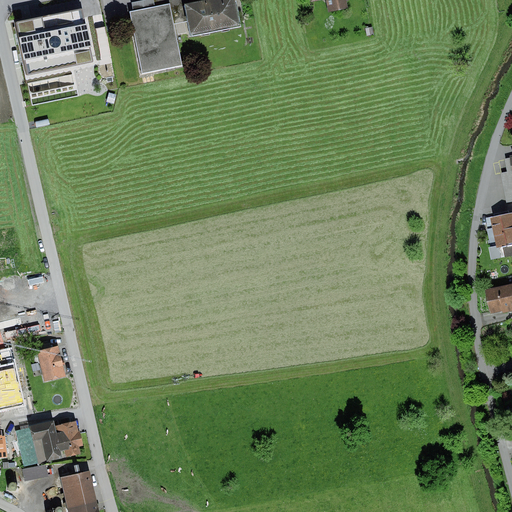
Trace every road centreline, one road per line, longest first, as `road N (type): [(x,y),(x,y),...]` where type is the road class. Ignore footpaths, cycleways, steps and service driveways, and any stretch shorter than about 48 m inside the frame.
road 1 (residential): [(511,100),(476,215),(470,274),(479,352),(511,481)]
road 2 (unclassified): [(71,331),(0,34)]
road 3 (residential): [(112,511),(71,331)]
